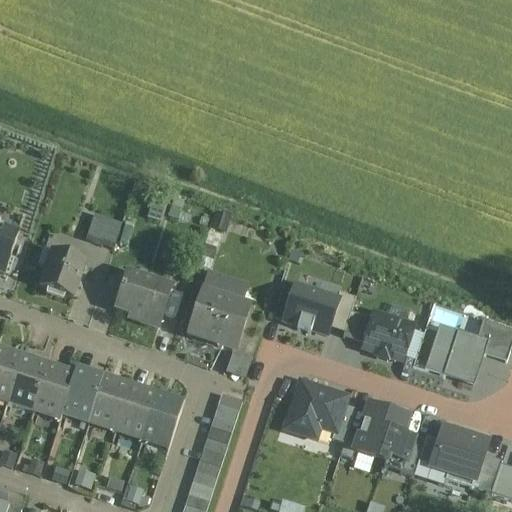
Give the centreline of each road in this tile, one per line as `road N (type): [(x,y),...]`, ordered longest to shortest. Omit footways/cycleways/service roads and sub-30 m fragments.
road 1 (residential): [(226,511),(280,353),(511,427)]
road 2 (residential): [(0,301),(202,379),(203,398),(162,511)]
